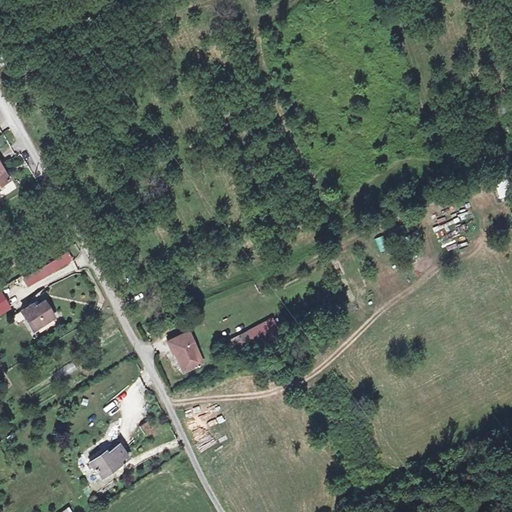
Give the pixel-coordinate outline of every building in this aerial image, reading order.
[(25,286),(72,260),(66,249),(19,275),(25,286)] [(35,332),(53,320),(44,305),(35,311),(33,308),(22,315),(28,324),(30,323),(35,332)] [(174,345),(188,375),(205,367),(192,337),(174,345)] [(159,431),(149,416),(140,422),(150,437),(159,431)] [(100,472),(126,454),(117,440),(90,459),(94,464),(90,467),(92,470),(96,467),(100,472)]
